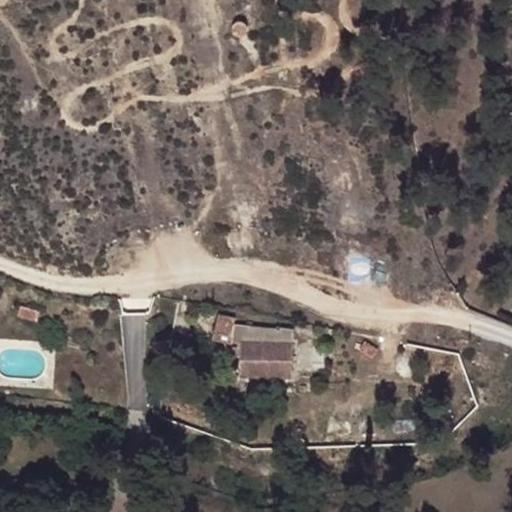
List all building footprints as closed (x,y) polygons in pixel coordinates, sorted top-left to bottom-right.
[(255,14),(253,11),(250,10),(247,10),(243,13),(240,18),(240,23),(243,28),(246,29),(250,30),(254,29),(257,24),(257,18),(255,14)] [(60,299),(39,288),(31,300),(52,312),(60,299)] [(215,328),(235,334),(241,321),(242,315),(222,307),(215,328)] [(245,338),(245,340),(278,348),(283,331),(241,321),(235,334),(233,336),(245,338)] [(286,377),(297,335),(283,331),(278,348),(245,340),(238,364),(286,377)]
